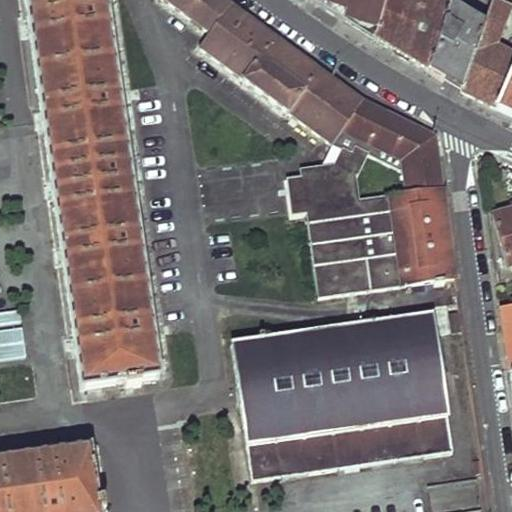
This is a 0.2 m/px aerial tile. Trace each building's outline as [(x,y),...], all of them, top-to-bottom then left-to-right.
[(21,0),(75,393),(158,380),(103,0),(21,0)] [(220,0),(155,0),(155,1),(204,36),(195,53),(328,150),(337,137),(395,165),(397,175),(401,196),(382,200),(387,233),(379,234),(381,252),(389,251),(396,289),(414,288),(455,283),(435,137),(362,102),(220,0)] [(311,0),(324,5),(323,10),(332,12),(335,0),(311,0)] [(335,0),(332,12),(350,17),(349,25),(380,34),(389,0),(335,0)] [(377,44),(432,76),(453,11),(456,0),(438,0),(437,9),(404,0),(389,0),(380,34),(377,44)] [(467,95),(494,110),(511,65),(511,57),(499,52),(511,9),(511,0),(499,0),(489,30),(467,95)] [(432,76),(467,95),(489,30),(453,11),(432,76)] [(511,65),(494,110),(511,118),(511,65)] [(353,205),(349,180),(351,180),(360,160),(397,175),(395,165),(337,137),(328,150),(338,153),(329,167),(295,171),(296,183),(294,183),(297,212),(300,212),(312,302),(396,291),(389,251),(381,252),(379,234),(387,233),(382,200),(353,205)] [(297,212),(294,183),(286,184),(289,213),(297,212)] [(511,210),(490,217),(506,273),(509,272),(511,270),(511,210)] [(511,311),(501,314),(510,377),(511,376),(511,311)] [(226,350),(246,487),(447,457),(425,320),(226,350)] [(0,465),(0,511),(95,511),(85,454),(0,465)]
